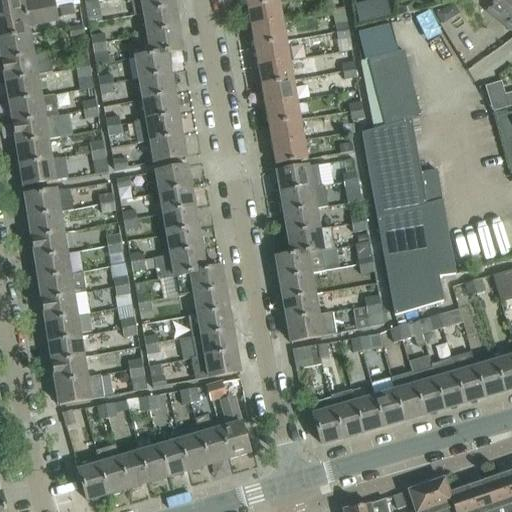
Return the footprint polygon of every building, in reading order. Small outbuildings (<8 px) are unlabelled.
[(0,0),(0,20),(56,10),(54,0),(0,0)] [(73,6),(71,0),(57,0),(59,8),(73,6)] [(173,0),(126,0),(127,3),(119,5),(121,18),(136,16),(175,9),(173,0)] [(279,3),(278,0),(246,0),(247,9),(279,3)] [(511,33),(511,0),(497,0),(487,13),(511,33)] [(398,5),(396,10),(397,17),(417,11),(416,5),(412,1),(398,5)] [(100,11),(98,2),(85,4),(86,13),(100,11)] [(283,22),(279,3),(247,9),(251,28),(283,22)] [(74,15),(73,6),(59,8),(60,18),(74,15)] [(452,6),(446,10),(451,19),(458,14),(452,6)] [(179,30),(175,9),(136,16),(139,38),(179,30)] [(0,41),(29,36),(27,28),(58,22),(56,10),(0,20),(0,41)] [(403,50),(396,20),(362,30),(369,58),(403,50)] [(286,42),(283,22),(251,28),(254,48),(286,42)] [(348,31),(347,24),(335,26),(336,34),(348,31)] [(84,35),(82,25),(69,28),(70,37),(84,35)] [(183,52),(179,30),(139,38),(143,55),(143,57),(166,53),(166,54),(183,52)] [(349,39),(348,31),(336,34),(337,41),(349,39)] [(106,44),(104,34),(91,36),(92,46),(106,44)] [(33,57),(29,36),(0,41),(0,58),(1,63),(33,57)] [(290,61),(286,42),(254,48),(258,67),(290,61)] [(109,63),(106,44),(92,46),(95,66),(109,63)] [(420,118),(403,52),(368,61),(360,62),(373,130),(410,120),(420,118)] [(170,74),(169,67),(170,65),(169,58),(167,57),(166,54),(166,53),(143,57),(143,55),(135,57),(139,80),(170,74)] [(47,55),(33,57),(1,63),(4,84),(37,78),(51,76),(47,55)] [(90,67),(88,59),(74,61),(76,70),(90,67)] [(293,82),(290,61),(258,67),(261,87),(293,82)] [(354,71),(353,63),(341,65),(343,73),(354,71)] [(91,77),(90,67),(76,70),(78,79),(91,77)] [(356,78),(354,71),(343,73),(344,80),(356,78)] [(172,88),(174,86),(173,79),(171,78),(170,74),(139,80),(143,100),(174,95),(172,88)] [(113,84),(111,75),(98,78),(99,87),(113,84)] [(40,99),(40,98),(37,78),(4,84),(8,105),(40,99)] [(297,102),(293,82),(261,87),(265,107),(297,102)] [(115,93),(113,84),(99,87),(101,96),(115,93)] [(58,117),(54,97),(54,95),(40,98),(40,99),(8,105),(12,125),(44,120),(44,119),(58,117)] [(176,109),(178,106),(177,100),(174,98),(174,95),(143,100),(147,121),(177,116),(176,109)] [(97,109),(95,100),(81,102),(83,111),(97,109)] [(300,121),(297,102),(265,107),(268,127),(300,121)] [(361,111),(360,103),(349,105),(350,113),(361,111)] [(98,118),(97,109),(83,111),(85,120),(98,118)] [(362,119),(361,111),(350,113),(351,121),(362,119)] [(147,121),(134,123),(138,145),(150,142),(181,137),(180,130),(181,128),(180,120),(178,119),(177,116),(147,121)] [(62,138),(58,117),(44,119),(44,120),(12,125),(15,146),(48,140),(62,138)] [(120,126),(118,117),(105,119),(107,128),(120,126)] [(420,173),(410,120),(373,130),(361,134),(377,219),(442,201),(454,198),(450,176),(438,179),(436,170),(420,173)] [(304,141),(300,121),(268,127),(272,147),(304,141)] [(122,135),(120,126),(107,128),(108,137),(122,135)] [(184,150),(185,148),(184,141),(181,139),(181,137),(150,142),(154,164),(185,158),(184,150)] [(52,161),(48,140),(15,146),(19,167),(52,161)] [(104,150),(102,141),(89,144),(91,153),(104,150)] [(308,161),(304,141),(272,147),(275,167),(308,161)] [(353,152),(351,143),(339,145),(340,154),(353,152)] [(106,159),(104,150),(91,153),(92,162),(94,175),(108,173),(106,159)] [(127,168),(126,158),(113,161),(114,170),(127,168)] [(56,182),(52,161),(19,167),(22,188),(56,182)] [(192,185),(190,179),(188,177),(187,168),(156,174),(160,195),(190,189),(190,187),(192,185)] [(321,188),(319,170),(317,171),(317,168),(277,175),(278,183),(277,185),(278,192),(280,193),(280,194),(313,189),(321,188)] [(357,181),(356,172),(342,174),(344,184),(357,181)] [(131,187),(129,177),(116,180),(117,189),(131,187)] [(359,190),(357,181),(344,184),(345,193),(359,190)] [(196,206),(194,199),(192,197),(190,189),(160,195),(163,215),(194,210),(194,208),(196,206)] [(317,210),(313,189),(280,194),(282,203),(280,205),(281,213),(283,214),(284,215),(317,210)] [(69,190),(25,198),(24,198),(28,219),(59,214),(59,213),(73,211),(69,190)] [(114,204),(112,194),(98,196),(100,206),(114,204)] [(455,275),(442,201),(377,219),(394,316),(431,305),(443,301),(438,277),(455,275)] [(115,212),(114,204),(100,206),(101,214),(115,212)] [(137,220),(135,210),(122,213),(123,222),(137,220)] [(199,226),(198,220),(196,218),(194,210),(163,215),(167,236),(198,231),(197,228),(199,226)] [(321,230),(317,210),(284,215),(285,224),(284,227),(285,233),(287,234),(287,235),(321,230)] [(365,222),(363,213),(349,216),(351,225),(365,222)] [(63,234),(59,214),(28,219),(31,240),(63,234)] [(138,229),(137,220),(123,222),(125,231),(138,229)] [(367,232),(365,222),(351,225),(353,234),(367,232)] [(334,250),(331,228),(321,230),(287,235),(289,245),(288,247),(289,254),(291,256),(291,257),(334,250)] [(203,247),(202,241),(200,239),(198,231),(167,236),(171,256),(202,250),(201,249),(203,247)] [(66,255),(63,234),(31,240),(35,260),(66,255)] [(121,246),(119,235),(106,237),(107,248),(121,246)] [(372,264),(369,242),(355,245),(358,266),(372,264)] [(122,254),(121,246),(107,248),(109,256),(122,254)] [(205,270),(207,268),(206,261),(203,260),(202,250),(171,256),(154,259),(157,281),(173,278),(173,280),(176,279),(189,277),(189,276),(206,273),(206,272),(205,270)] [(337,268),(334,250),(291,257),(275,259),(279,280),(310,275),(310,273),(337,268)] [(144,261),(142,252),(129,255),(130,264),(144,261)] [(70,276),(66,255),(35,260),(38,281),(70,276)] [(145,270),(144,261),(130,264),(132,273),(145,270)] [(374,273),(372,264),(358,266),(360,275),(374,273)] [(128,287),(125,267),(111,269),(115,290),(128,287)] [(225,290),(221,269),(206,272),(206,273),(189,276),(189,277),(176,279),(179,299),(192,296),(225,290)] [(511,284),(511,270),(503,273),(507,286),(511,284)] [(82,273),(70,276),(38,281),(42,302),(73,297),(73,295),(85,293),(82,273)] [(314,295),(310,275),(279,280),(282,301),(314,295)] [(485,292),(482,280),(482,279),(473,282),(476,295),(485,292)] [(476,295),(473,282),(463,284),(467,298),(476,295)] [(129,295),(128,287),(115,290),(116,297),(129,295)] [(228,311),(225,290),(192,296),(196,317),(228,311)] [(151,304),(150,294),(136,296),(138,306),(151,304)] [(318,315),(314,295),(282,301),(286,321),(318,315)] [(380,305),(378,296),(364,298),(366,307),(380,305)] [(76,318),(73,297),(42,302),(46,323),(76,318)] [(153,312),(151,304),(138,306),(139,314),(153,312)] [(383,325),(380,305),(366,307),(369,328),(383,325)] [(228,311),(196,317),(188,319),(192,340),(232,332),(228,311)] [(332,313),(318,315),(286,321),(290,342),(335,334),(332,313)] [(451,327),(447,313),(438,315),(442,329),(451,327)] [(442,329),(438,315),(430,318),(433,332),(442,329)] [(91,332),(88,316),(76,318),(46,323),(49,344),(80,339),(79,334),(91,332)] [(135,327),(134,318),(120,320),(122,329),(135,327)] [(425,344),(418,322),(397,328),(401,341),(414,337),(416,346),(425,344)] [(137,336),(135,327),(122,329),(123,338),(137,336)] [(401,341),(397,328),(389,330),(393,344),(401,341)] [(232,332),(192,340),(180,342),(184,362),(191,361),(236,353),(232,332)] [(159,346),(157,335),(144,337),(145,348),(159,346)] [(371,351),(368,337),(359,339),(361,352),(371,351)] [(83,359),(80,339),(49,344),(53,365),(83,359)] [(361,352),(359,339),(350,340),(352,354),(361,352)] [(329,358),(327,344),(318,346),(321,360),(329,358)] [(166,365),(164,352),(160,352),(159,346),(145,348),(149,369),(159,367),(159,366),(166,365)] [(321,360),(318,346),(292,350),(296,370),(321,365),(321,360)] [(240,374),(236,353),(191,361),(195,382),(240,374)] [(511,390),(511,357),(495,362),(504,393),(511,390)] [(86,380),(86,378),(83,359),(53,365),(57,385),(86,380)] [(143,370),(141,359),(128,362),(130,373),(143,370)] [(463,404),(454,374),(450,360),(430,365),(432,369),(431,369),(443,410),(463,404)] [(504,393),(495,362),(475,368),(483,398),(504,393)] [(166,386),(164,377),(161,377),(159,367),(149,369),(153,389),(166,386)] [(483,398),(475,368),(454,374),(463,404),(483,398)] [(431,369),(412,375),(411,375),(422,416),(443,410),(431,369)] [(146,390),(143,370),(130,373),(133,392),(146,390)] [(411,375),(412,375),(411,373),(391,379),(394,392),(393,392),(402,422),(422,416),(411,375)] [(104,399),(101,378),(100,376),(86,378),(86,380),(57,385),(60,406),(104,399)] [(226,397),(222,381),(205,386),(210,402),(226,397)] [(199,402),(197,389),(188,390),(190,404),(199,402)] [(190,404),(188,390),(179,392),(182,406),(190,404)] [(353,404),(355,403),(351,391),(330,398),(331,400),(330,400),(341,439),(361,434),(353,404)] [(402,422),(393,392),(373,398),(382,428),(402,422)] [(159,410),(156,396),(147,398),(149,412),(159,410)] [(249,454),(240,424),(241,424),(243,424),(244,423),(245,422),(246,421),(246,420),(247,419),(247,418),(247,416),(245,403),(237,405),(235,396),(219,401),(226,427),(220,428),(229,460),(249,454)] [(149,412),(147,398),(137,399),(140,413),(149,412)] [(373,398),(355,403),(353,404),(361,434),(382,428),(373,398)] [(341,439),(330,400),(310,406),(321,445),(341,439)] [(117,417),(114,404),(105,405),(108,419),(117,417)] [(108,419),(105,405),(96,407),(98,421),(108,419)] [(76,425),(72,411),(61,414),(65,428),(76,425)] [(229,460),(220,428),(212,431),(208,415),(194,419),(197,427),(208,466),(210,465),(212,467),(220,465),(222,462),(229,460)] [(208,466),(197,427),(177,433),(178,436),(188,471),(189,471),(192,473),(200,471),(202,467),(208,466)] [(188,471),(178,436),(169,438),(170,445),(160,448),(168,477),(170,477),(173,479),(181,477),(181,474),(188,471)] [(128,489),(119,460),(115,447),(95,452),(99,466),(107,495),(111,494),(114,496),(119,495),(121,491),(128,489)] [(168,477),(160,448),(139,454),(148,483),(150,483),(152,485),(159,483),(161,480),(168,477)] [(148,483),(139,454),(119,460),(128,489),(130,489),(132,490),(139,488),(141,485),(148,483)] [(107,495),(99,466),(78,472),(87,502),(90,501),(92,503),(98,501),(100,497),(107,495)] [(511,473),(500,477),(511,510),(511,473)] [(511,511),(511,510),(500,477),(483,483),(493,511),(511,511)] [(455,511),(449,495),(444,479),(426,485),(435,511),(455,511)] [(493,511),(483,483),(466,489),(474,511),(493,511)] [(435,511),(426,485),(408,492),(414,511),(435,511)] [(474,511),(466,489),(449,495),(455,511),(474,511)] [(408,506),(403,493),(392,497),(397,510),(408,506)] [(388,511),(385,499),(369,505),(357,508),(350,510),(345,511),(343,511),(342,511),(388,511)]
